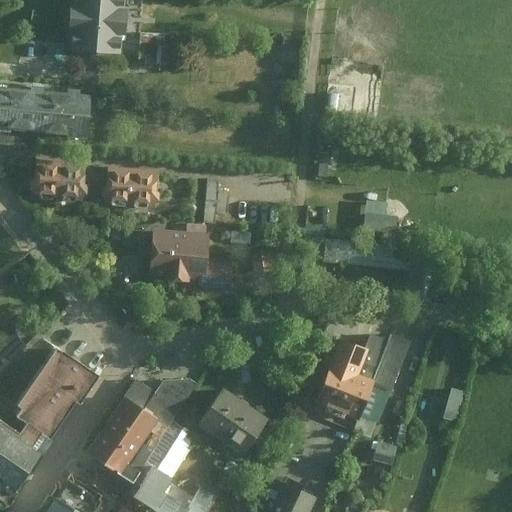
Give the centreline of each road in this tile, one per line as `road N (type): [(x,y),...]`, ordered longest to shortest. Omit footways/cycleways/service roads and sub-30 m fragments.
road 1 (residential): [(0,188),(129,354),(21,511)]
road 2 (track): [(283,311),(320,0)]
